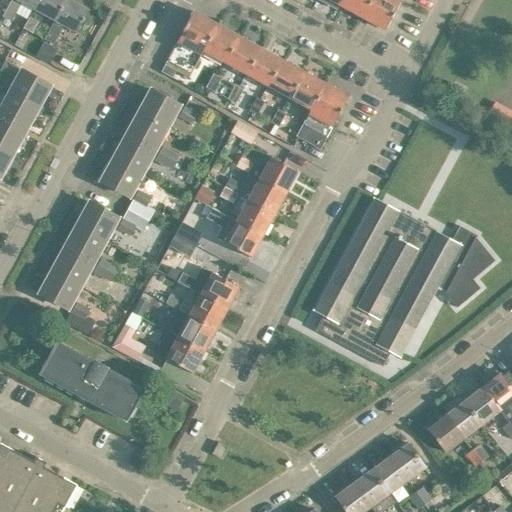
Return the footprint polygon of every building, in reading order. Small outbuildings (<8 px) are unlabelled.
[(23,3),(35,10),(40,0),(12,0),(4,17),(13,22),(23,3)] [(44,14),(56,21),(67,0),(40,0),(35,10),(24,28),(34,33),(44,14)] [(65,26),(76,32),(88,10),(70,0),(67,0),(56,21),(46,40),(55,45),(65,26)] [(343,0),(341,5),(363,17),(372,0),(343,0)] [(372,0),(363,17),(385,30),(402,1),(400,0),(372,0)] [(204,50),(218,25),(194,12),(178,41),(202,54),(204,50)] [(218,25),(204,50),(225,62),(239,37),(218,25)] [(239,37),(225,62),(246,74),(261,48),(239,37)] [(176,71),(189,78),(202,54),(178,41),(161,72),(172,78),(176,71)] [(54,47),(44,42),(37,56),(46,61),(54,47)] [(261,48),(246,74),(268,86),(282,60),(261,48)] [(290,98),(304,72),(282,60),(268,86),(290,98)] [(0,69),(13,77),(18,68),(5,61),(0,69)] [(50,85),(22,70),(10,93),(37,109),(50,85)] [(290,98),(310,109),(311,110),(325,83),(304,72),(290,98)] [(214,73),(206,86),(214,91),(222,77),(214,73)] [(325,83),(311,110),(310,109),(309,112),(333,125),(349,96),(325,83)] [(236,85),(228,98),(236,103),(244,89),(236,85)] [(180,105),(152,90),(139,113),(167,128),(180,105)] [(21,124),(27,127),(37,109),(10,93),(0,110),(0,117),(19,128),(21,124)] [(258,115),(265,101),(257,97),(250,110),(258,115)] [(179,117),(192,124),(197,114),(184,107),(179,117)] [(287,113),(279,109),(271,122),(279,127),(287,113)] [(296,136),(320,149),(333,125),(309,112),(296,136)] [(129,131),(135,135),(133,139),(155,151),(167,128),(139,113),(129,131)] [(23,136),(17,132),(19,128),(0,117),(0,146),(13,154),(23,136)] [(240,123),(234,134),(251,143),(257,132),(240,123)] [(130,143),(124,140),(114,158),(142,173),(155,151),(133,139),(130,143)] [(0,177),(0,178),(13,154),(0,146),(0,177)] [(179,156),(162,147),(159,153),(176,162),(179,156)] [(155,160),(173,169),(176,162),(159,153),(155,160)] [(242,154),(237,164),(250,171),(255,162),(242,154)] [(297,171),(271,157),(265,167),(255,162),(250,171),(260,177),(287,191),(297,171)] [(101,181),(129,197),(142,173),(114,158),(101,181)] [(243,184),(230,177),(225,186),(238,194),(243,184)] [(287,191),(260,177),(249,198),(275,212),(287,191)] [(215,191),(202,184),(195,198),(207,204),(215,191)] [(238,194),(225,186),(219,196),(233,203),(238,194)] [(155,210),(148,206),(152,196),(139,189),(128,209),(149,221),(155,210)] [(275,212),(249,198),(237,219),(264,233),(275,212)] [(373,199),(374,199),(314,310),(313,309),(313,310),(323,316),(316,330),(383,366),(390,352),(401,357),(438,286),(446,290),(445,293),(456,307),(480,286),(472,278),(494,259),(476,238),(478,235),(460,225),(452,240),(423,225),(421,229),(410,223),(412,218),(374,198),(373,199)] [(118,217),(90,202),(77,226),(106,241),(118,217)] [(217,238),(251,256),(264,233),(237,219),(213,206),(207,217),(223,226),(217,238)] [(117,229),(131,236),(136,227),(143,231),(149,221),(128,209),(117,229)] [(202,234),(196,230),(182,223),(176,233),(197,244),(202,234)] [(67,243),(73,247),(71,251),(93,263),(106,241),(77,226),(67,243)] [(184,253),(190,256),(197,244),(176,233),(169,245),(184,253)] [(69,255),(63,252),(52,270),(81,286),(93,263),(71,251),(69,255)] [(118,269),(101,260),(98,266),(115,275),(118,269)] [(94,273),(111,282),(115,275),(98,266),(94,273)] [(172,266),(167,275),(178,281),(201,293),(227,308),(239,287),(212,273),(202,267),(196,278),(183,272),(172,266)] [(39,293),(68,309),(81,286),(52,270),(39,293)] [(201,293),(194,305),(172,293),(167,302),(181,310),(216,329),(227,308),(201,293)] [(142,317),(150,302),(141,297),(133,312),(142,317)] [(91,307),(78,300),(72,311),(72,312),(85,319),(86,317),(91,307)] [(216,329),(181,310),(169,331),(204,351),(216,329)] [(71,311),(65,322),(88,335),(95,322),(86,317),(85,319),(72,312),(72,311),(71,311)] [(22,325),(31,330),(38,317),(29,312),(22,325)] [(132,312),(126,323),(136,329),(142,317),(133,312),(132,312)] [(131,338),(136,329),(126,323),(113,347),(138,360),(146,346),(131,338)] [(157,352),(193,371),(204,351),(169,331),(157,352)] [(144,389),(58,342),(41,373),(126,420),(144,389)] [(489,382),(481,387),(499,410),(509,422),(511,426),(511,411),(507,405),(511,400),(511,375),(508,370),(502,375),(497,370),(486,378),(489,382)] [(499,410),(481,387),(464,401),(482,424),(499,410)] [(184,397),(175,392),(168,405),(177,409),(184,397)] [(482,424),(464,401),(446,414),(464,438),(482,424)] [(427,429),(446,452),(464,438),(446,414),(427,429)] [(502,427),(511,439),(511,438),(511,426),(509,422),(502,427)] [(228,447),(218,441),(212,453),(222,458),(228,447)] [(0,511),(62,511),(77,484),(44,466),(47,462),(36,456),(34,460),(1,442),(0,443),(0,511)] [(426,466),(409,442),(390,456),(408,480),(426,466)] [(489,456),(480,444),(473,450),(482,462),(489,456)] [(466,455),(475,467),(482,462),(473,450),(466,455)] [(408,480),(390,456),(372,469),(390,493),(408,480)] [(372,469),(354,482),(371,507),(375,511),(386,511),(385,510),(396,502),(390,493),(372,469)] [(335,496),(346,511),(363,511),(371,507),(354,482),(335,496)] [(431,497),(423,487),(416,492),(424,503),(431,497)] [(409,497),(417,508),(424,503),(416,492),(409,497)]
